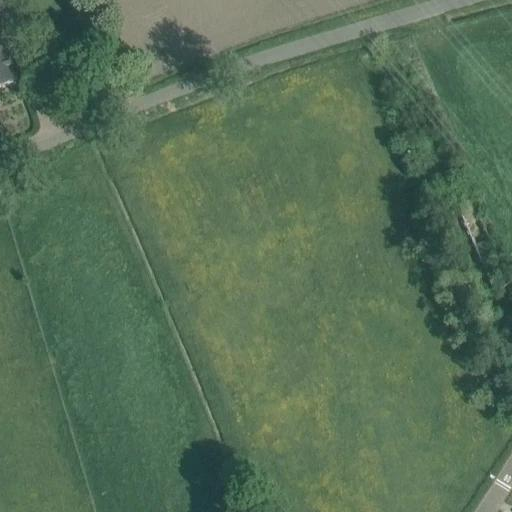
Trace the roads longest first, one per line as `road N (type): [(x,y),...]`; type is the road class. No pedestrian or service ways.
road 1 (unclassified): [(463,0),(511,472),(486,511)]
road 2 (unclassified): [(0,172),(261,59),(459,0)]
